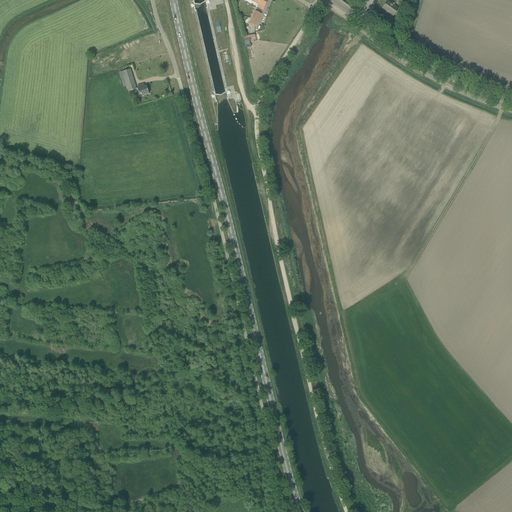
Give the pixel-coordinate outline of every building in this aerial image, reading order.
[(263,10),(267,0),(249,0),(258,5),(257,7),(263,10)] [(398,9),(394,6),(387,1),(382,8),(393,16),(398,9)] [(249,24),(255,27),(261,14),(255,11),(249,24)] [(121,78),(124,77),(128,91),(136,89),(130,70),(122,72),(119,73),(121,78)] [(142,96),(149,94),(146,86),(144,87),(144,84),(140,85),(140,87),(137,88),(139,94),(141,93),(142,96)]
